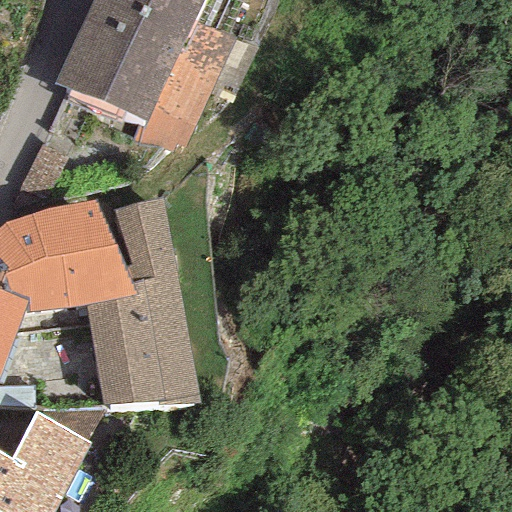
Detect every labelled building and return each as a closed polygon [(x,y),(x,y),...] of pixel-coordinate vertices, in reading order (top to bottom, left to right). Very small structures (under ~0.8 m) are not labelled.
[(89,0),(53,83),(145,123),(190,22),(199,0),(89,0)] [(233,40),(190,22),(145,123),(133,141),(178,156),(233,40)] [(67,160),(40,146),(16,190),(44,204),(67,160)] [(160,199),(111,211),(129,265),(122,268),(137,296),(84,303),(101,406),(198,404),(160,199)] [(0,225),(0,292),(25,302),(22,313),(84,303),(134,296),(122,268),(92,200),(49,209),(4,222),(0,225)] [(25,302),(0,292),(0,411),(32,413),(102,410),(101,406),(84,303),(22,313),(25,302)] [(102,410),(32,413),(10,460),(0,453),(0,511),(53,511),(90,444),(84,441),(102,410)]
